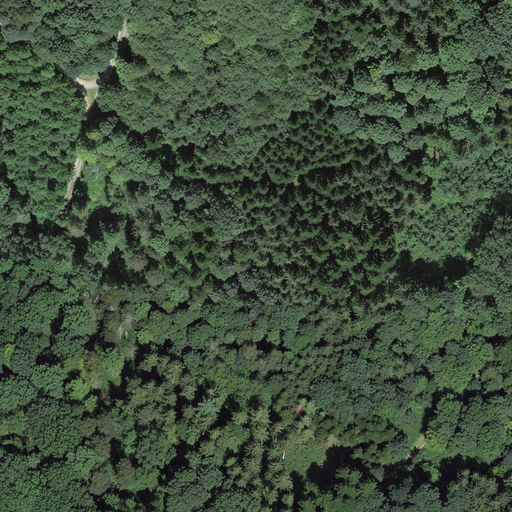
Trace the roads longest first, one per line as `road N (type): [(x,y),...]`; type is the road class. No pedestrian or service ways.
road 1 (track): [(130,0),(0,413)]
road 2 (track): [(511,341),(380,511)]
road 3 (track): [(0,26),(78,85),(105,77)]
